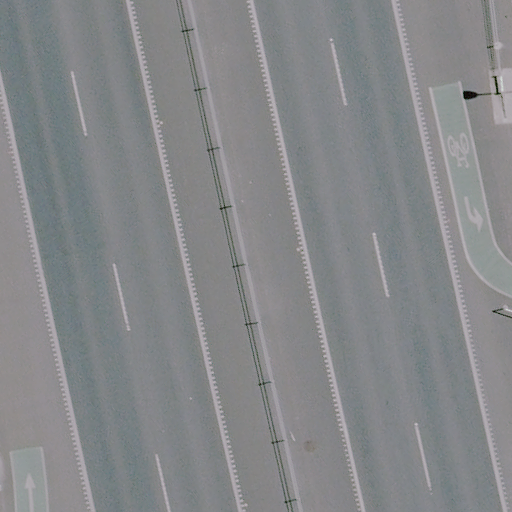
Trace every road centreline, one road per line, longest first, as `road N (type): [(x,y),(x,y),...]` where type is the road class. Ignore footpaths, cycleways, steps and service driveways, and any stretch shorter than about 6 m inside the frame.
road 1 (motorway): [(321,0),(439,511)]
road 2 (motorway): [(164,511),(86,210),(50,0)]
